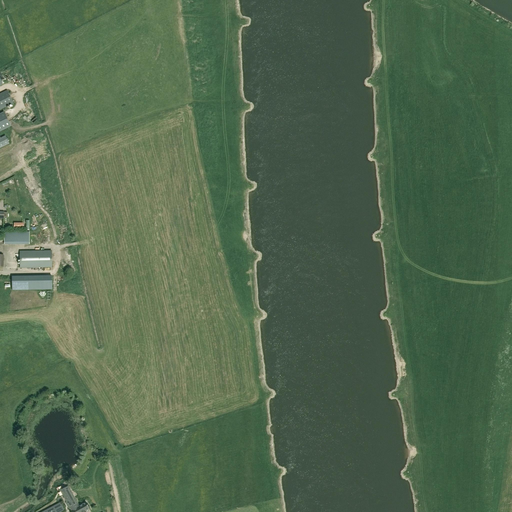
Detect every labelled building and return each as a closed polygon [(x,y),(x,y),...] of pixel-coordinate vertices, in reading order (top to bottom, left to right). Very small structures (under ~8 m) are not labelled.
[(7,90),(0,93),(0,109),(13,103),(7,90)] [(4,112),(0,113),(0,131),(11,126),(4,112)] [(0,147),(9,143),(6,137),(1,139),(0,137),(0,147)] [(5,233),(5,246),(30,246),(30,233),(5,233)] [(51,250),(20,251),(20,268),(52,268),(51,250)] [(0,284),(43,284),(43,273),(0,273),(0,284)] [(70,511),(86,511),(85,510),(88,509),(85,503),(79,506),(68,486),(60,491),(61,491),(63,495),(62,495),(63,498),(64,498),(67,502),(66,503),(69,509),(71,509),(71,510),(70,511)] [(60,511),(64,511),(63,510),(64,510),(60,502),(41,511),(60,511)]
